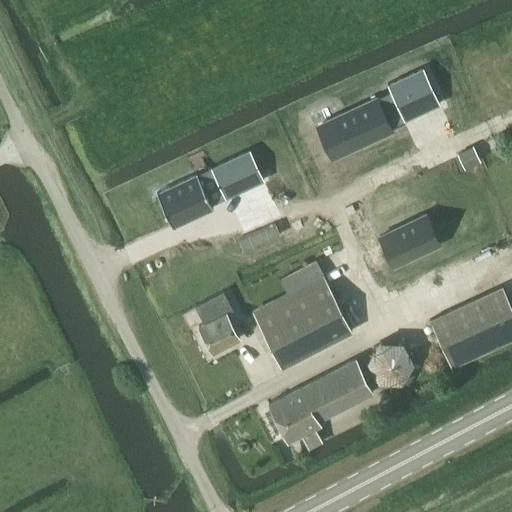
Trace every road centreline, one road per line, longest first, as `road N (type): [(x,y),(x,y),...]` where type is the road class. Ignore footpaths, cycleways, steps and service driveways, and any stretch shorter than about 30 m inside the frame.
road 1 (unclassified): [(217,511),(0,86)]
road 2 (primary): [(311,511),(511,406)]
